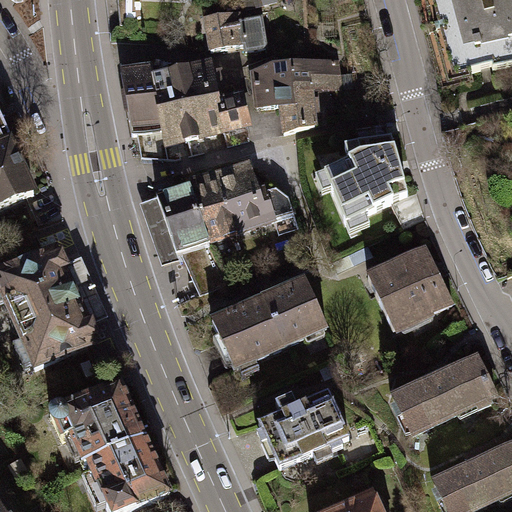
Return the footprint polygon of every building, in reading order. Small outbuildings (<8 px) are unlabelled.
[(511,3),(511,0),(417,0),(440,82),(491,68),(492,72),(511,66),(511,3)] [(241,17),(207,22),(212,54),(245,48),(246,53),(266,51),(261,21),(242,25),(241,17)] [(273,67),(253,76),(257,111),(277,110),(276,89),(293,88),(310,87),(309,79),(337,78),(335,64),(273,67)] [(209,66),(154,80),(163,132),(165,148),(226,132),(218,102),(217,96),(221,95),(225,87),(222,79),(217,80),(219,88),(215,89),(209,66)] [(163,132),(154,80),(152,67),(121,73),(133,137),(138,137),(163,132)] [(337,78),(309,79),(310,87),(311,94),(338,92),(337,78)] [(281,109),(285,136),(315,129),(313,109),(318,109),(318,100),(312,100),(311,94),(310,87),(293,88),(276,89),(277,110),(281,109)] [(218,102),(226,132),(249,128),(240,100),(236,100),(235,95),(222,99),(222,101),(218,102)] [(0,140),(8,137),(0,119),(0,140)] [(0,210),(32,196),(9,145),(11,144),(8,137),(0,140),(0,210)] [(392,141),(345,151),(349,165),(325,177),(346,228),(408,199),(392,141)] [(248,169),(218,180),(237,236),(294,216),(289,202),(277,192),(266,195),(264,190),(256,193),(248,169)] [(237,236),(218,180),(191,189),(210,243),(210,245),(237,236)] [(210,243),(191,189),(157,201),(177,255),(182,253),(210,243)] [(177,255),(157,201),(140,207),(162,268),(180,262),(177,255)] [(210,243),(182,253),(201,297),(228,286),(210,245),(210,243)] [(0,277),(0,294),(35,373),(96,345),(94,340),(98,339),(93,326),(92,324),(87,326),(63,273),(68,271),(66,267),(61,256),(57,258),(55,253),(0,277)] [(427,253),(369,281),(394,334),(419,322),(418,320),(428,316),(429,318),(453,306),(440,281),(441,280),(434,266),(433,266),(427,253)] [(80,261),(66,267),(68,271),(63,273),(87,326),(92,324),(93,326),(107,320),(80,261)] [(307,283),(264,301),(286,350),(328,331),(307,283)] [(264,301),(213,324),(234,372),(286,350),(264,301)] [(478,360),(394,401),(412,438),(475,407),(478,412),(491,406),(488,401),(496,397),(478,360)] [(122,393),(119,387),(50,418),(62,443),(69,440),(82,469),(86,467),(144,441),(128,405),(130,403),(126,393),(122,393)] [(279,417),(258,427),(262,435),(257,437),(262,448),(267,446),(279,473),(329,450),(331,454),(343,449),(341,445),(349,441),(328,396),(296,411),(290,398),(274,406),(279,417)] [(86,467),(106,511),(132,511),(169,496),(166,490),(168,487),(164,477),(161,477),(144,441),(86,467)] [(511,447),(435,485),(447,511),(473,511),(511,493),(511,447)] [(379,511),(373,497),(337,511),(379,511)]
